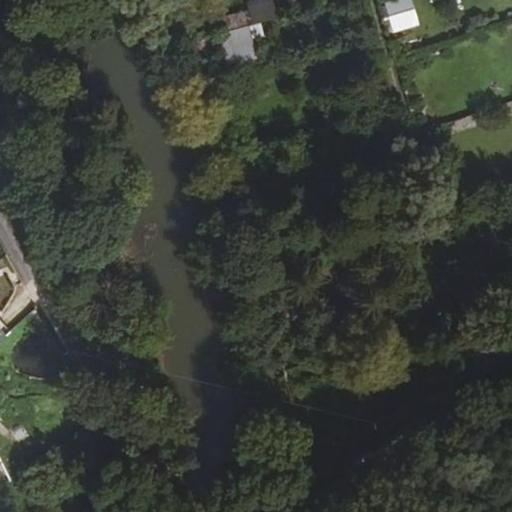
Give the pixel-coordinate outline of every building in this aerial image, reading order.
[(395,30),(413,25),(408,3),(389,9),(395,30)] [(250,10),(253,22),(269,18),(265,6),(250,10)] [(395,30),(389,9),(381,11),(387,32),(395,30)] [(222,17),(225,32),(247,26),(243,12),(222,17)] [(222,50),(226,66),(256,58),(252,42),(222,50)] [(338,109),(342,121),(384,108),(381,97),(338,109)] [(456,128),(511,110),(511,104),(511,102),(453,120),(456,128)] [(283,318),(292,316),(290,305),(281,307),(283,318)] [(0,332),(5,338),(11,333),(0,321),(0,332)] [(317,343),(330,343),(329,330),(316,330),(317,343)] [(296,364),(316,359),(310,336),(289,342),(296,364)] [(341,372),(361,382),(366,371),(347,361),(341,372)] [(161,443),(155,414),(124,420),(130,450),(161,443)] [(356,471),(392,454),(386,443),(350,459),(356,471)] [(334,456),(343,476),(356,470),(346,451),(334,456)] [(155,470),(153,461),(141,464),(143,472),(155,470)]
